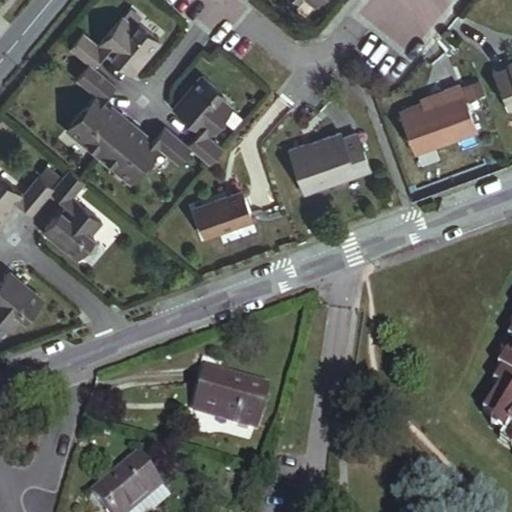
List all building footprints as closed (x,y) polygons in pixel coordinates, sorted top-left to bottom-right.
[(157,39),(138,23),(134,27),(120,16),(97,45),(81,33),(69,47),(88,63),(94,68),(107,51),(114,56),(117,52),(123,56),(118,63),(130,73),(157,39)] [(118,63),(123,56),(117,52),(114,56),(112,58),(118,63)] [(509,109),(511,107),(511,61),(508,63),(509,66),(494,72),(509,109)] [(100,102),(115,85),(94,68),(88,63),(75,79),(94,94),(70,123),(83,134),(79,139),(99,155),(126,121),(115,111),(109,117),(104,113),(107,108),(100,102)] [(231,107),(218,95),(221,91),(201,75),(173,108),(186,119),(191,113),(197,117),(193,121),(201,127),(186,144),(191,148),(210,164),(222,149),(207,136),(231,107)] [(476,131),(458,84),(442,90),(444,95),(420,104),(399,111),(411,141),(414,150),(415,153),(476,131)] [(420,104),(444,95),(442,90),(419,98),(420,104)] [(109,117),(115,111),(109,106),(107,108),(104,113),(109,117)] [(193,121),(197,117),(191,113),(186,119),(191,124),(193,121)] [(135,177),(158,148),(177,163),(191,148),(186,144),(164,126),(150,143),(141,137),(139,140),(134,136),(138,130),(126,121),(99,155),(117,170),(121,166),(135,177)] [(83,134),(70,123),(66,128),(79,139),(83,134)] [(141,137),(143,134),(138,130),(134,136),(139,140),(141,137)] [(369,170),(356,132),(341,138),(339,132),(303,144),(302,143),(287,149),(304,192),(369,170)] [(397,157),(414,150),(411,141),(393,148),(397,157)] [(135,177),(121,166),(117,170),(131,182),(135,177)] [(89,234),(100,220),(71,196),(83,181),(70,170),(54,188),(50,192),(67,206),(61,213),(65,217),(60,222),(54,217),(43,229),(76,257),(93,238),(89,234)] [(31,214),(50,192),(54,188),(39,175),(23,195),(0,175),(0,220),(5,214),(0,210),(0,206),(3,203),(8,207),(14,200),(31,214)] [(251,218),(240,190),(193,207),(203,236),(251,218)] [(0,210),(5,214),(9,209),(8,207),(3,203),(0,206),(0,210)] [(65,217),(61,213),(59,211),(54,217),(60,222),(65,217)] [(23,319),(39,299),(7,273),(0,281),(0,287),(4,291),(0,295),(0,322),(8,329),(18,316),(23,319)] [(511,330),(507,338),(511,341),(511,343),(497,366),(501,369),(493,382),(499,386),(482,411),(494,420),(491,423),(490,426),(511,439),(511,444),(510,448),(511,448),(511,330)] [(253,429),(265,388),(205,371),(194,412),(253,429)] [(129,511),(161,487),(135,457),(92,493),(107,511),(129,511)] [(153,511),(170,498),(161,487),(129,511),(153,511)]
